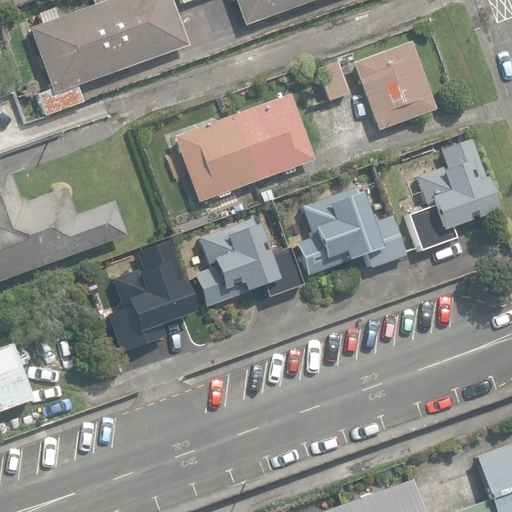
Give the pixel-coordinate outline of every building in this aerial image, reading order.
[(168,0),(108,0),(24,30),(47,92),(35,96),(43,117),(80,104),(74,87),(185,47),(168,0)] [(230,0),(241,27),(316,0),(230,0)] [(349,65),(374,133),(431,111),(406,43),(349,65)] [(312,72),(325,104),(344,96),(332,64),(312,72)] [(169,138),(192,205),(309,163),(285,97),(169,138)] [(403,217),(415,252),(452,240),(448,228),(494,212),(470,139),(437,150),(444,173),(440,174),(438,170),(412,178),(422,212),(403,217)] [(0,280),(122,237),(110,203),(71,217),(61,189),(16,205),(4,171),(0,172),(0,280)] [(292,243),(305,278),(362,257),(366,267),(400,255),(387,218),(372,223),(371,219),(366,221),(353,187),(297,207),(306,238),(292,243)] [(257,191),(259,201),(269,198),(266,188),(257,191)] [(189,276),(201,310),(260,288),(264,299),(300,286),(287,250),(268,257),(267,253),(260,255),(247,219),(194,238),(203,266),(207,265),(208,269),(189,276)] [(114,312),(126,348),(149,341),(145,331),(191,314),(166,241),(133,253),(139,270),(110,279),(120,310),(114,312)] [(0,410),(27,402),(7,345),(0,347),(0,410)] [(511,443),(471,458),(486,500),(491,511),(509,511),(511,511),(511,443)] [(420,511),(409,480),(322,511),(420,511)] [(491,511),(486,500),(452,511),(491,511)]
